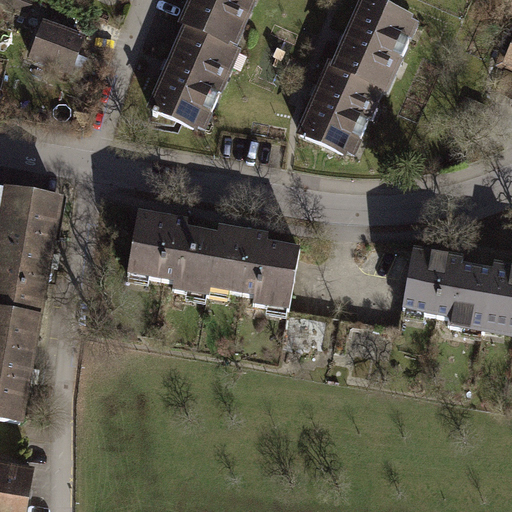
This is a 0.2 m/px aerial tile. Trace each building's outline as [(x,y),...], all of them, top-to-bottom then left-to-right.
[(33,0),(0,0),(0,2),(29,13),(33,0)] [(196,0),(185,28),(189,30),(226,46),(234,26),(245,31),(258,0),(196,0)] [(368,2),(337,70),(385,92),(389,94),(396,78),(387,74),(394,58),(403,62),(410,45),(401,41),(410,21),(368,2)] [(84,41),(45,26),(33,59),(72,74),(84,41)] [(189,30),(152,114),(194,132),(203,111),(212,115),(231,72),(223,68),(231,49),(226,46),(189,30)] [(511,53),(504,50),(496,67),(511,73),(511,53)] [(333,68),(301,138),(344,157),(353,137),(362,141),(370,124),(360,119),(367,102),(378,107),(385,92),(337,70),(333,68)] [(9,193),(0,243),(0,313),(40,320),(60,202),(9,193)] [(194,226),(152,220),(141,289),(183,296),(182,300),(201,303),(202,299),(225,303),(235,241),(193,234),(194,226)] [(279,240),(237,233),(235,241),(225,303),(271,310),(270,315),(286,317),(287,313),(310,316),(320,254),(278,247),(279,240)] [(457,260),(415,254),(403,323),(445,330),(445,334),(464,337),(464,333),(488,337),(498,275),(456,268),(457,260)] [(511,269),(499,267),(498,275),(488,337),(511,340),(511,269)] [(0,313),(0,420),(22,425),(40,320),(0,313)] [(25,511),(32,476),(0,469),(0,511),(25,511)]
